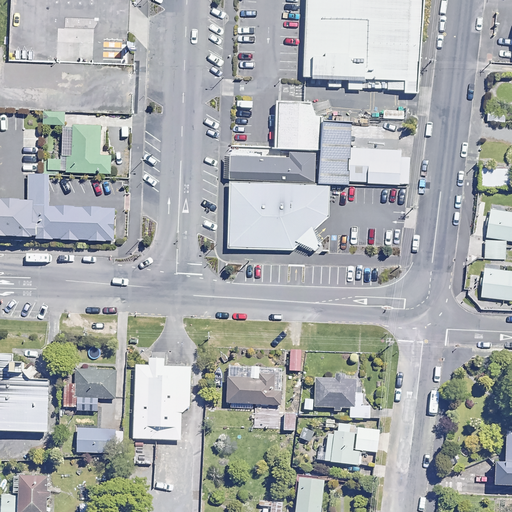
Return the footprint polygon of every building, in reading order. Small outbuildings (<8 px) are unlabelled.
[(304,0),(302,77),(405,81),(404,92),(416,93),(421,0),(304,0)] [(54,90),(55,73),(56,68),(9,65),(7,86),(54,90)] [(85,76),(59,74),(58,93),(84,95),(85,76)] [(317,101),(280,100),(279,148),(316,149),(317,101)] [(506,110),(488,108),(487,121),(505,122),(506,110)] [(0,240),(115,244),(116,202),(0,198),(0,189),(2,114),(0,113),(0,240)] [(322,122),(319,183),(349,185),(349,182),(351,147),(352,124),(322,122)] [(98,126),(56,123),(53,171),(108,175),(110,156),(96,155),(98,126)] [(480,158),(511,161),(511,144),(482,141),(480,158)] [(351,147),(349,182),(409,185),(410,157),(401,157),(402,150),(351,147)] [(313,152),(231,149),(230,179),(311,182),(313,152)] [(511,171),(511,161),(481,158),(478,186),(510,189),(511,171)] [(328,216),(328,185),(229,181),(227,247),(292,249),(328,216)] [(502,259),(504,242),(511,242),(511,207),(507,207),(508,197),(473,194),(467,255),(502,259)] [(511,305),(511,262),(486,259),(481,301),(511,305)] [(0,430),(50,434),(53,383),(26,382),(28,352),(1,351),(0,352),(0,430)] [(301,351),(291,352),(292,364),(301,364),(301,351)] [(84,373),(78,373),(78,400),(78,412),(99,412),(99,400),(117,401),(117,373),(100,373),(92,365),(84,373)] [(178,438),(180,366),(135,365),(133,437),(178,438)] [(257,370),(230,369),(229,405),(280,407),(281,379),(257,379),(257,370)] [(355,381),(316,382),(317,409),(348,408),(349,419),(370,419),(370,406),(363,406),(362,394),(355,394),(355,381)] [(296,416),(286,415),(285,431),(295,432),(296,416)] [(111,424),(98,424),(98,431),(79,430),(79,454),(110,454),(111,424)] [(379,431),(341,427),(340,435),(329,434),(326,462),(361,465),(362,452),(377,453),(379,431)] [(511,486),(511,434),(501,435),(500,486),(511,486)] [(53,491),(48,491),(49,479),(14,478),(14,496),(2,495),(1,511),(47,511),(48,499),(53,499),(53,491)] [(322,511),(326,484),(302,481),(298,511),(322,511)]
